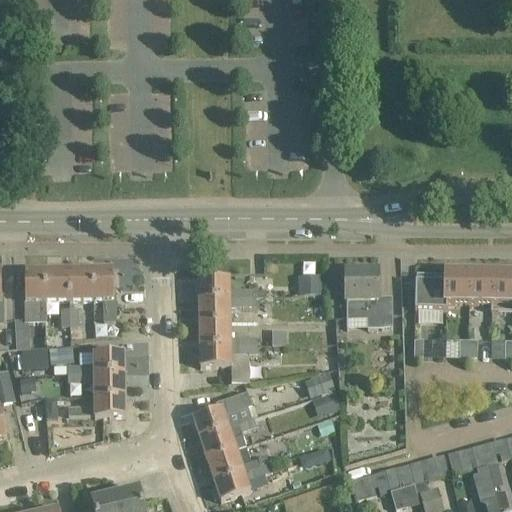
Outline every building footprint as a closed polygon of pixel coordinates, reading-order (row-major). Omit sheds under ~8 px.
[(309,169),(308,141),(287,142),(288,169),(309,169)] [(70,274),(47,275),(48,306),(57,306),(57,314),(61,314),(70,314),(70,306),(70,274)] [(92,274),(70,274),(70,306),(92,305),(92,304),(92,274)] [(92,274),(92,304),(104,304),(104,327),(116,327),(116,304),(115,304),(114,274),(92,274)] [(26,305),(24,305),(24,327),(45,327),(45,306),(48,306),(47,275),(25,275),(26,305)] [(378,276),(346,276),(347,306),(347,325),(366,325),(366,333),(392,333),(392,302),(378,302),(378,276)] [(447,277),(446,277),(446,284),(417,284),(416,314),(446,315),(447,277)] [(446,315),(447,315),(448,307),(469,307),(470,278),(447,277),(446,315)] [(469,307),(492,308),(493,278),(470,278),(469,307)] [(492,308),(511,308),(511,278),(493,278),(492,308)] [(321,279),(297,280),(298,300),(322,299),(321,279)] [(230,283),(199,284),(199,306),(257,304),(257,295),(230,295),(230,283)] [(257,304),(199,306),(200,328),(231,327),(230,312),(257,311),(257,304)] [(70,314),(61,314),(61,331),(70,331),(70,314)] [(70,314),(70,331),(79,331),(79,330),(79,314),(70,314)] [(231,327),(200,328),(200,350),(258,348),(258,342),(231,343),(231,327)] [(32,353),(30,328),(16,328),(17,354),(32,353)] [(273,351),(285,351),(285,336),(273,336),(273,351)] [(424,344),(414,344),(414,362),(423,362),(424,344)] [(469,345),(460,345),(459,363),(468,363),(469,345)] [(478,345),(469,345),(468,363),(477,363),(478,345)] [(258,348),(200,350),(201,372),(231,371),(231,388),(249,388),(248,359),(258,359),(258,348)] [(20,357),(20,375),(46,374),(45,356),(22,357),(20,357)] [(321,358),(323,374),(334,373),(333,357),(321,358)] [(126,379),(125,358),(90,358),(90,370),(68,371),(68,380),(126,379)] [(0,443),(8,441),(0,410),(15,407),(8,376),(0,377),(0,443)] [(310,404),(319,401),(335,396),(329,378),(304,386),(310,404)] [(126,400),(126,379),(68,380),(68,387),(95,386),(95,401),(126,400)] [(19,384),(21,397),(36,396),(34,382),(19,384)] [(217,414),(193,422),(200,443),(230,433),(230,432),(252,424),(248,412),(252,411),(248,397),(215,408),(217,414)] [(317,422),(339,415),(333,397),(311,404),(317,422)] [(95,401),(95,412),(69,412),(69,421),(95,421),(95,422),(126,422),(126,400),(95,401)] [(57,403),(45,404),(47,423),(58,422),(57,403)] [(200,443),(207,464),(237,454),(246,451),(241,436),(255,432),(252,424),(230,432),(230,433),(200,443)] [(330,424),(317,428),(321,439),(333,435),(330,424)] [(493,447),(482,450),(487,470),(490,469),(498,467),(493,447)] [(482,450),(472,453),(477,472),(479,472),(487,470),(482,450)] [(328,453),(314,457),(318,470),(331,466),(328,453)] [(269,467),(266,461),(242,469),(237,454),(207,464),(215,485),(269,467)] [(420,466),(410,469),(415,489),(425,486),(420,466)] [(215,485),(222,506),(251,496),(246,482),(271,474),(269,467),(215,485)] [(499,511),(490,469),(487,470),(479,472),(480,477),(476,478),(482,503),(487,506),(488,511),(499,511)] [(396,473),(385,476),(391,495),(401,493),(396,473)] [(371,479),(361,482),(366,502),(377,499),(371,479)] [(361,482),(351,485),(356,505),(366,502),(361,482)] [(445,511),(440,490),(422,494),(426,511),(445,511)] [(144,511),(140,493),(93,504),(94,511),(144,511)] [(406,511),(401,493),(391,495),(394,511),(406,511)]
